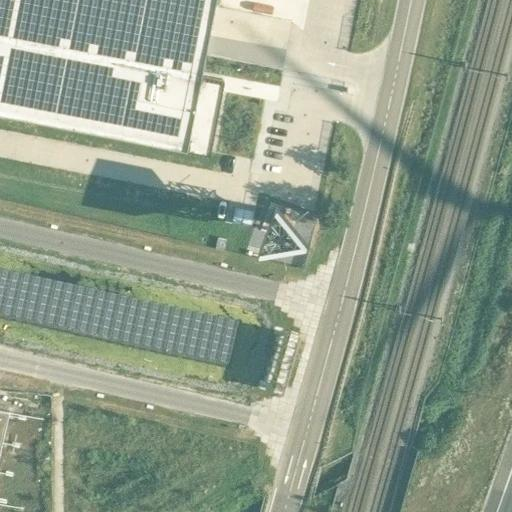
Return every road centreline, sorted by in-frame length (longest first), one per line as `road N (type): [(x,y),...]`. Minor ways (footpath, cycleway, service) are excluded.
road 1 (unclassified): [(340,305),(0,229)]
road 2 (tertiary): [(340,305),(411,0)]
road 3 (unclassified): [(0,356),(303,426)]
road 4 (tertiary): [(303,426),(340,305)]
